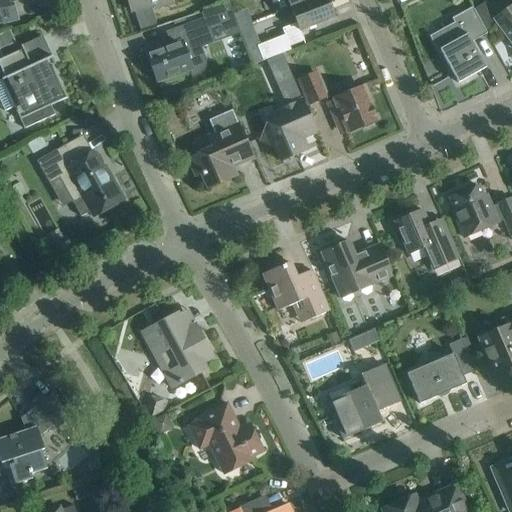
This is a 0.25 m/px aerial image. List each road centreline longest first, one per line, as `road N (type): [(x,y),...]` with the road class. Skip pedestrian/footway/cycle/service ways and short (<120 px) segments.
road 1 (residential): [(185,242),(310,475),(342,473),(482,412),(511,413)]
road 2 (residential): [(185,242),(427,144)]
road 3 (residential): [(89,0),(185,242)]
road 4 (residential): [(0,355),(47,317),(185,242)]
road 5 (residential): [(427,144),(368,0)]
